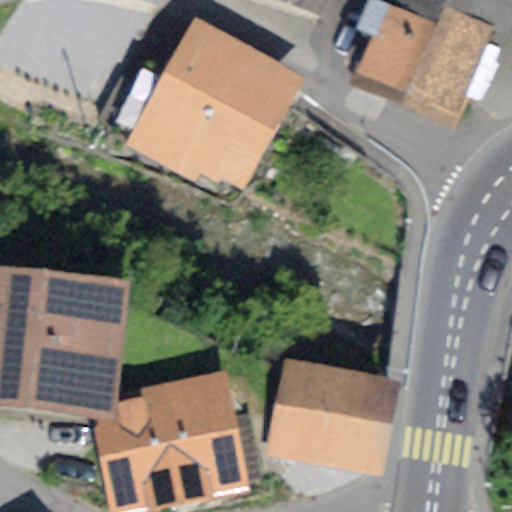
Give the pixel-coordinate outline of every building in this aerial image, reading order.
[(484,35),(403,0),(397,0),(390,17),(372,9),(360,37),(378,44),(362,79),(448,116),(484,35)] [(488,37),(503,0),(403,0),(484,35),(488,37)] [(235,170),(280,88),(205,47),(181,90),(151,74),(118,132),(186,170),(198,150),(235,170)] [(92,400),(103,308),(0,296),(0,399),(10,401),(22,392),(45,395),(56,406),(78,408),(88,400),(92,400)] [(367,468),(383,391),(295,372),(279,450),(367,468)] [(248,419),(229,392),(113,415),(117,434),(94,439),(107,507),(257,477),(249,440),(252,440),(248,419)]
